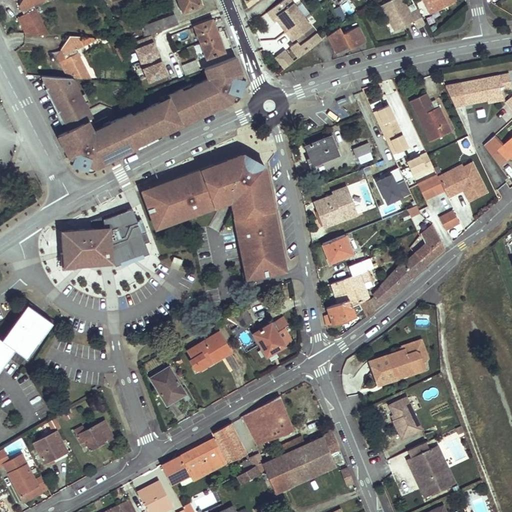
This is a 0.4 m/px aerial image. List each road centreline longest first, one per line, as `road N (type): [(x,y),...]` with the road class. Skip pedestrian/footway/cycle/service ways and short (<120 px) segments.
road 1 (residential): [(152,453),(111,318),(53,294),(14,236)]
road 2 (unclassified): [(269,106),(319,360)]
road 3 (residential): [(319,360),(511,206)]
road 4 (residential): [(269,106),(351,73),(483,42)]
road 5 (residential): [(73,201),(269,106)]
road 6 (residential): [(152,453),(319,360)]
road 7 (unclassified): [(319,360),(378,511)]
road 8 (unclassified): [(73,201),(0,64)]
road 9 (unknown): [(301,247),(281,268),(239,267),(225,240),(231,209)]
road 10 (unknown): [(230,13),(157,40),(170,80)]
